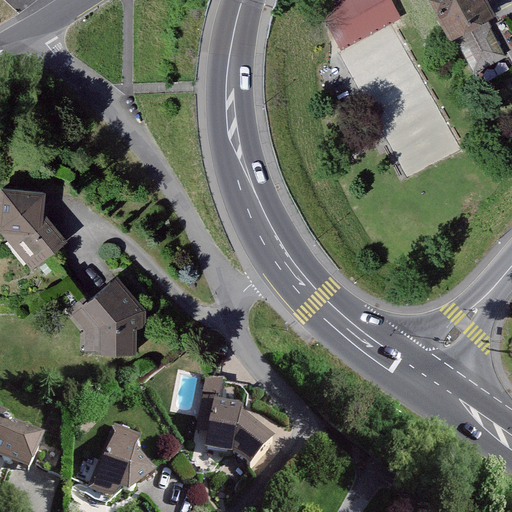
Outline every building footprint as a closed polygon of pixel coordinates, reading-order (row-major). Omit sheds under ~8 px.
[(401,20),(389,0),(357,0),(327,16),(346,50),(401,20)] [(494,22),(481,0),(435,0),(478,74),(502,60),(483,28),(494,22)] [(46,199),(5,198),(6,233),(38,269),(65,250),(43,218),(46,199)] [(143,315),(122,291),(90,314),(101,331),(101,358),(141,359),(143,315)] [(206,402),(214,403),(207,449),(235,453),(251,467),(274,440),(244,414),(245,407),(227,404),(230,382),(210,378),(206,402)] [(9,418),(0,414),(0,465),(31,479),(45,446),(4,429),(9,418)] [(140,442),(120,435),(99,497),(123,507),(156,485),(136,459),(140,442)]
